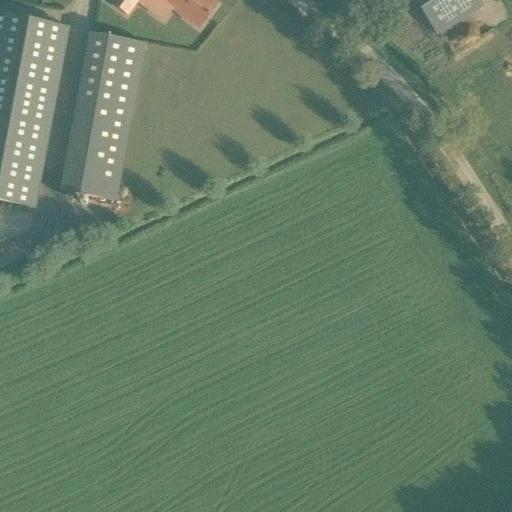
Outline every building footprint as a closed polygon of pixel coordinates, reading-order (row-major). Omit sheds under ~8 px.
[(113,0),(110,5),(127,17),(139,0),(113,0)] [(154,0),(197,31),(215,6),(207,0),(154,0)] [(480,9),(474,0),(413,0),(437,37),(480,9)] [(0,203),(33,210),(66,31),(0,18),(0,203)] [(84,104),(68,194),(100,200),(104,180),(118,183),(144,45),(90,35),(78,103),(84,104)]
